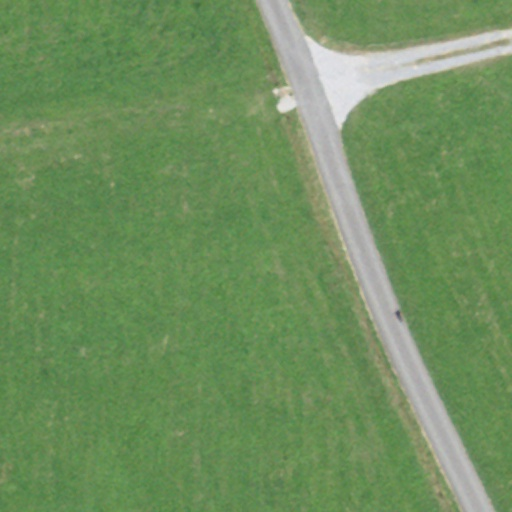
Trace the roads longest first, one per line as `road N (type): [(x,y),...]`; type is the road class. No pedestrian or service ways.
road 1 (track): [(266,0),(304,86),(391,346),(474,511)]
road 2 (track): [(511,45),(304,86)]
